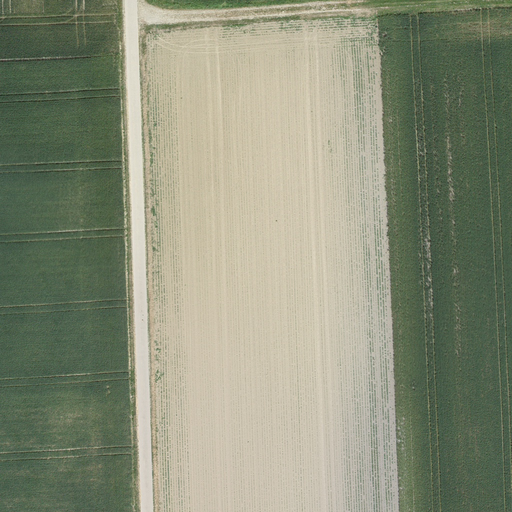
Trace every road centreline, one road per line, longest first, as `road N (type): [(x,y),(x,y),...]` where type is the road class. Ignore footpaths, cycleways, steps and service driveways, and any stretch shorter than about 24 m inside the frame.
road 1 (track): [(131,0),(148,511)]
road 2 (track): [(304,0),(132,11)]
